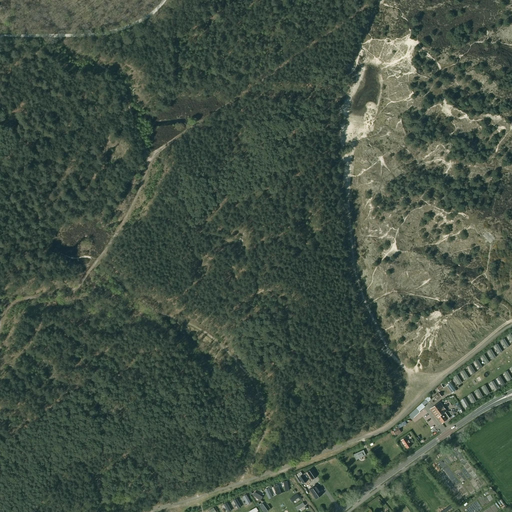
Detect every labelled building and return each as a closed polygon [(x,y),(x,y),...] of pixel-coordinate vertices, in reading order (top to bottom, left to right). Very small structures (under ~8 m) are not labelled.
[(451,381),(449,378),(441,384),(444,388),(446,387),(445,386),(451,381)] [(446,386),(452,393),(456,390),(450,383),(446,386)] [(419,411),(425,407),(424,406),(428,402),(426,400),(417,408),(419,411)] [(449,418),(447,415),(445,412),(447,411),(440,402),(430,409),(437,419),(438,418),(442,423),(449,418)] [(425,421),(428,426),(435,422),(432,417),(425,421)] [(401,433),(398,427),(393,430),(396,436),(401,433)] [(406,437),(401,440),(407,449),(411,446),(409,444),(410,443),(406,437)] [(354,455),(356,460),(360,458),(359,458),(366,455),(363,450),(354,455)] [(307,472),(312,480),(318,476),(312,469),(307,472)] [(302,475),(301,472),(297,475),(303,484),(307,481),(303,474),(302,475)] [(309,489),(316,499),(323,494),(321,492),(323,491),(321,489),(319,490),(316,485),(309,489)] [(263,498),(255,493),(253,496),(261,501),(263,498)] [(300,498),(297,494),(290,499),(292,503),(300,498)] [(251,503),(246,495),(243,497),(247,505),(251,503)] [(241,508),(237,499),(233,501),(238,509),(241,508)] [(298,511),(305,506),(303,503),(296,508),(298,511)]
